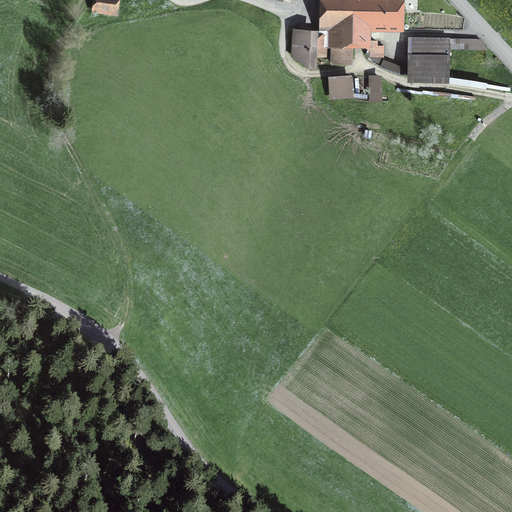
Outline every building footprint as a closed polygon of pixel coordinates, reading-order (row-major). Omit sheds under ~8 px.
[(93,0),(92,13),(117,16),(119,0),(93,0)] [(399,0),(324,0),(323,34),(312,34),(311,51),(329,52),(329,45),(367,46),(368,52),(371,56),(377,60),(382,61),(383,45),(375,45),(375,41),(367,40),(367,21),(373,21),(373,23),(399,24),(399,0)] [(311,64),(311,51),(312,34),(312,31),(296,31),(295,55),(311,64)] [(410,75),(445,76),(446,48),(446,39),(410,38),(410,75)] [(486,48),(480,39),(446,39),(446,48),(486,48)] [(381,68),(401,72),(403,64),(383,59),(381,68)] [(332,79),(333,91),(365,90),(365,77),(332,79)] [(369,77),(369,93),(378,93),(378,77),(369,77)]
